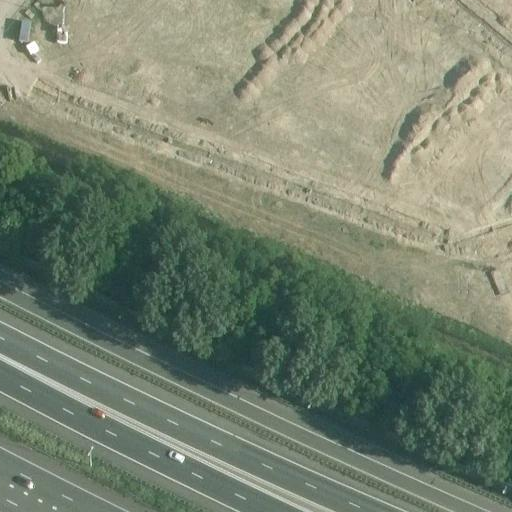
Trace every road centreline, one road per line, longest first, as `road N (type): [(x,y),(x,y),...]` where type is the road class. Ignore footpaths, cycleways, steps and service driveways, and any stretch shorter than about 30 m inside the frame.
road 1 (residential): [(511,313),(253,172),(51,100),(0,57)]
road 2 (motorway): [(457,511),(216,404),(0,292)]
road 3 (motorway): [(375,511),(0,341)]
road 4 (motorway): [(277,511),(0,373)]
